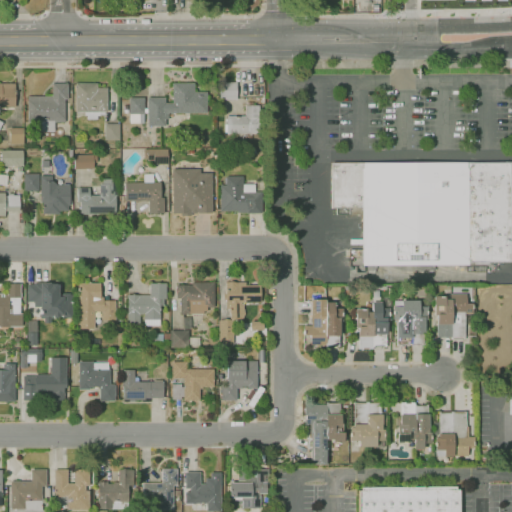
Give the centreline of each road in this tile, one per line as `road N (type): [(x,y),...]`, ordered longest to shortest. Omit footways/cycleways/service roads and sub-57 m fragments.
road 1 (residential): [(283,375),(283,265),(264,246),(0,247)]
road 2 (residential): [(280,431),(0,436)]
road 3 (secondary): [(279,41),(0,41)]
road 4 (residential): [(283,375),(442,374)]
